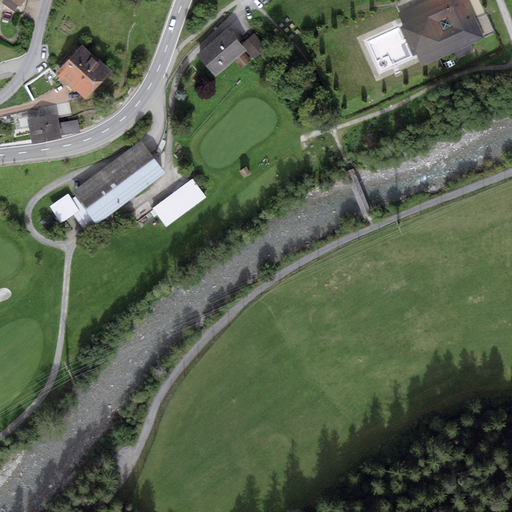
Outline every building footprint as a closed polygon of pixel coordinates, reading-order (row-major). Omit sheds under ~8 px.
[(31,0),(8,0),(24,11),(31,0)] [(487,42),(467,0),(441,0),(402,18),(414,42),(415,45),(426,70),(487,42)] [(230,32),(199,60),(218,81),(247,56),(249,54),(245,49),(230,32)] [(269,53),(256,39),(245,49),(249,54),(247,56),(256,65),(269,53)] [(82,44),(56,74),(86,100),(112,71),(82,44)] [(57,113),(27,119),(32,144),(62,138),(57,113)] [(79,138),(77,126),(61,129),(63,141),(79,138)] [(141,142),(72,192),(96,224),(165,173),(141,142)] [(253,177),(249,171),(242,176),(247,182),(253,177)] [(205,198),(192,180),(153,209),(166,226),(205,198)]
